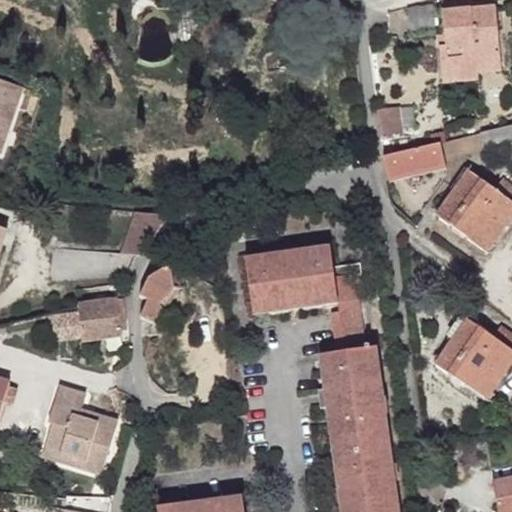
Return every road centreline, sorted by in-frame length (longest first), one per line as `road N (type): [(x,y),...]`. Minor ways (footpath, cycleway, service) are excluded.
road 1 (residential): [(375,171),(204,205),(149,255),(134,290),(145,405),(116,511)]
road 2 (residential): [(375,171),(425,491),(435,511)]
road 3 (residential): [(356,0),(375,171)]
road 4 (unclassified): [(298,511),(287,361)]
